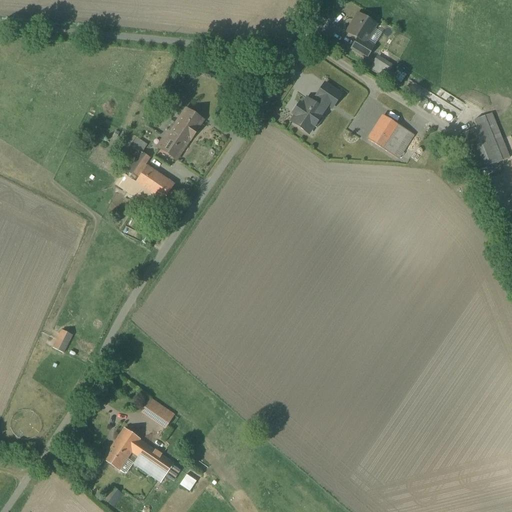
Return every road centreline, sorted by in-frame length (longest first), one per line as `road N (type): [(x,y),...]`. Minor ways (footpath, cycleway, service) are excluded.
road 1 (unclassified): [(293,58),(8,511)]
road 2 (unclassified): [(293,58),(0,26)]
